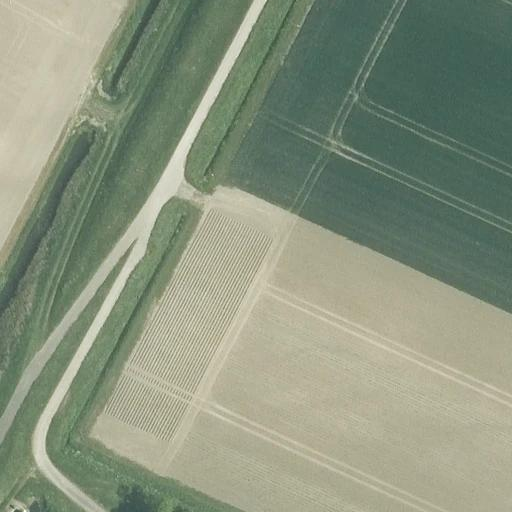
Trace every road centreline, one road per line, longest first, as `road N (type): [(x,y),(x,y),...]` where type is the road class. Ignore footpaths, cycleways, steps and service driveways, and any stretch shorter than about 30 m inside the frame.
road 1 (track): [(261,0),(36,446)]
road 2 (track): [(28,376),(100,170),(188,0)]
road 3 (track): [(157,200),(28,376)]
